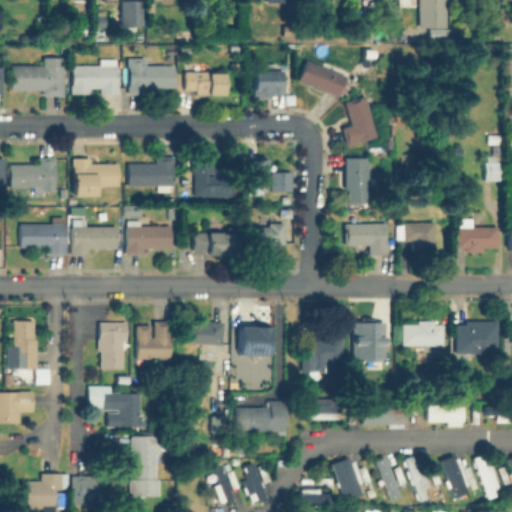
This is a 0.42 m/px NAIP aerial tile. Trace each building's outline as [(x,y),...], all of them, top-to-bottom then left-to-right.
[(447,38),(447,39),(429,39),(429,28),(417,28),(417,0),(445,0),(445,31),(447,31),(447,38)] [(139,3),(139,26),(120,26),(120,3),(139,3)] [(104,13),(104,28),(94,28),(94,13),(104,13)] [(75,38),(75,26),(88,26),(88,38),(75,38)] [(369,28),(369,40),(350,40),(350,28),(369,28)] [(373,47),(373,57),(362,57),(362,47),(373,47)] [(62,56),(61,94),(41,94),(41,89),(10,88),(10,64),(42,65),(42,56),(62,56)] [(173,64),(173,88),(145,88),(145,93),(127,92),(127,57),(144,57),(145,64),(173,64)] [(304,60),(322,67),(324,60),(347,69),(337,95),(297,79),(304,60)] [(116,65),(116,93),(99,93),(98,87),(88,87),(88,92),(70,92),(70,65),(116,65)] [(224,72),(223,93),(194,92),(195,89),(184,89),(184,71),(224,72)] [(282,72),(282,97),(255,96),(255,72),(282,72)] [(376,135),(346,144),(341,127),(350,124),(343,101),(364,94),(376,135)] [(499,131),(499,143),(485,143),(485,131),(499,131)] [(501,144),(501,179),(484,179),(484,160),(487,160),(487,153),(491,153),(491,144),(501,144)] [(171,155),(172,191),(155,191),(155,185),(127,185),(126,163),(154,163),(154,156),(171,155)] [(53,156),(54,190),(42,190),(42,193),(33,193),(32,186),(9,187),(8,163),(36,162),(36,157),(53,156)] [(116,162),(117,184),(94,184),(94,194),(71,194),(71,157),(88,156),(88,163),(116,162)] [(366,156),(366,201),(346,201),(346,188),(343,188),(343,156),(366,156)] [(225,175),(225,194),(193,194),(193,172),(190,172),(190,157),(212,157),(212,176),(225,175)] [(265,157),(264,186),(241,185),(241,157),(265,157)] [(290,173),(290,191),(271,191),(271,173),(290,173)] [(140,213),(122,214),(122,205),(139,205),(140,213)] [(63,216),(63,252),(46,252),(46,245),(19,245),(19,222),(50,222),(50,216),(63,216)] [(495,226),(495,248),(480,248),(480,251),(464,251),(464,247),(455,247),(455,225),(457,225),(458,218),(470,218),(470,226),(495,226)] [(81,219),(81,225),(115,225),(115,247),(87,247),(87,252),(69,252),(69,224),(73,224),(73,219),(81,219)] [(170,224),(170,247),(142,247),(142,253),(124,253),(124,219),(139,219),(139,224),(170,224)] [(432,221),(433,250),(423,250),(423,253),(418,253),(418,250),(411,250),(411,240),(402,240),(402,238),(395,238),(395,224),(402,224),(402,222),(432,221)] [(273,247),(244,247),(244,226),(268,225),(268,222),(283,222),(283,243),(273,243),(273,247)] [(385,222),(385,253),(366,253),(367,243),(343,243),(343,223),(385,222)] [(511,223),(503,223),(503,250),(511,250),(511,223)] [(235,233),(235,254),(205,254),(205,249),(191,249),(190,231),(219,231),(219,233),(235,233)] [(32,319),(32,338),(35,338),(35,367),(16,367),(16,353),(12,352),(11,319),(32,319)] [(223,321),(220,344),(217,344),(206,344),(182,341),(184,320),(201,322),(201,319),(223,321)] [(389,343),(389,353),(360,353),(360,319),(389,319),(389,343)] [(433,319),(433,323),(442,323),(442,344),(401,343),(401,323),(416,323),(416,319),(433,319)] [(170,320),(171,357),(135,358),(134,324),(149,323),(149,336),(152,336),(152,320),(170,320)] [(496,320),(496,352),(454,352),(454,323),(464,323),(464,320),(496,320)] [(125,322),(126,338),(121,338),(122,367),(99,367),(99,349),(96,349),(96,338),(98,338),(98,322),(125,322)] [(234,354),(265,354),(265,325),(235,325),(234,354)] [(341,337),(341,371),(321,371),(321,380),(306,380),(306,378),(302,378),(302,370),(310,370),(310,339),(320,339),(320,337),(341,337)] [(263,343),(263,370),(234,369),(234,342),(263,343)] [(10,370),(10,384),(1,384),(1,370),(10,370)] [(48,370),(48,386),(33,386),(33,370),(48,370)] [(106,387),(106,391),(139,391),(139,425),(106,425),(106,412),(117,412),(117,408),(102,408),(86,407),(86,387),(106,387)] [(18,411),(18,421),(0,421),(0,390),(30,390),(31,410),(18,411)] [(498,391),(498,399),(487,399),(487,391),(498,391)] [(306,398),(305,418),(334,419),(335,399),(306,398)] [(284,402),(284,431),(235,431),(235,406),(271,406),(271,402),(284,402)] [(356,424),(399,423),(398,403),(356,404),(356,424)] [(422,421),(443,420),(443,425),(459,425),(458,403),(422,404),(422,421)] [(223,415),(222,432),(209,431),(210,415),(223,415)] [(190,418),(190,432),(175,432),(175,418),(190,418)] [(157,494),(133,495),(129,435),(157,434),(158,450),(155,450),(157,494)] [(244,440),(244,454),(226,453),(226,440),(244,440)] [(483,498),(496,494),(482,452),(469,457),(483,498)] [(423,487),(410,454),(399,458),(414,500),(423,497),(420,488),(423,487)] [(467,465),(458,467),(454,454),(438,458),(448,497),(464,493),(463,488),(472,486),(467,465)] [(511,486),(511,454),(502,458),(511,486)] [(371,460),(385,499),(395,495),(381,456),(371,460)] [(328,461),(337,499),(358,494),(354,481),(357,480),(354,469),(351,469),(348,457),(328,461)] [(240,465),(244,478),(239,479),(246,502),(260,497),(249,462),(240,465)] [(59,472),(60,488),(53,488),(53,506),(26,506),(26,480),(39,480),(38,473),(59,472)] [(115,478),(115,500),(87,500),(87,503),(69,503),(70,474),(98,474),(98,478),(115,478)]
